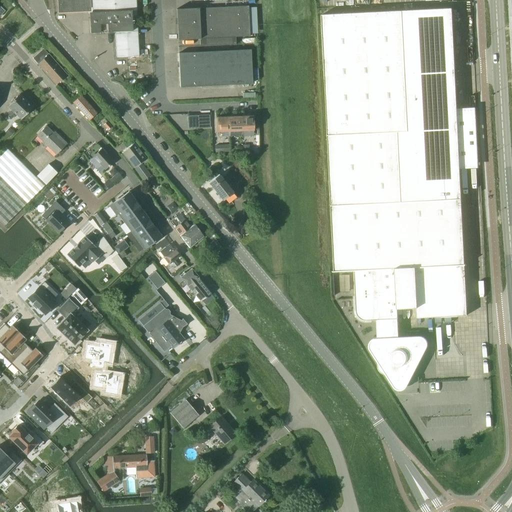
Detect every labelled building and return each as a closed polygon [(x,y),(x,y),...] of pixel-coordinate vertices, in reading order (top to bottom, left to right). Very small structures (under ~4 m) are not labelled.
[(57,0),(58,10),(78,10),(92,9),(91,0),(57,0)] [(138,56),(135,0),(91,0),(92,9),(92,11),(88,12),(90,32),(115,31),(116,57),(138,56)] [(253,19),(248,19),(248,6),(176,9),(177,40),(249,37),(249,31),(254,31),(253,19)] [(476,107),(456,108),(452,8),(321,15),(334,271),(333,271),(333,272),(354,271),(356,311),(357,315),(359,318),(363,320),(367,321),(376,320),(377,340),(371,344),(393,378),(394,378),(397,379),(402,379),(405,377),(409,380),(412,374),(422,354),(423,349),(423,345),(420,341),(417,339),(412,338),(398,338),(397,319),(397,309),(416,308),(417,318),(467,316),(459,168),(479,167),(476,107)] [(44,49),(34,58),(54,82),(65,73),(44,49)] [(252,84),(250,50),(178,53),(180,87),(252,84)] [(15,114),(20,119),(32,107),(19,94),(7,106),(11,111),(6,116),(10,119),(15,114)] [(80,95),(72,102),(88,120),(96,113),(80,95)] [(253,115),(240,116),(241,136),(241,130),(253,130),(253,116),(253,115)] [(229,136),(241,136),(240,116),(228,117),(229,136)] [(229,136),(228,117),(216,117),(217,132),(222,131),(222,135),(224,136),(229,136)] [(37,135),(57,155),(67,144),(58,136),(57,137),(46,127),(37,135)] [(96,143),(86,152),(91,158),(89,161),(100,172),(104,169),(105,169),(113,162),(114,162),(104,151),(102,148),(101,149),(96,143)] [(134,143),(127,149),(122,153),(134,168),(146,158),(134,143)] [(0,219),(5,225),(19,211),(44,186),(36,178),(20,162),(7,149),(0,156),(0,219)] [(151,175),(142,163),(135,169),(141,177),(144,180),(151,175)] [(36,175),(45,183),(56,172),(47,164),(36,175)] [(118,172),(106,182),(110,186),(122,176),(118,172)] [(226,174),(221,178),(219,175),(208,183),(223,201),(227,198),(231,202),(236,198),(231,190),(235,187),(226,174)] [(118,199),(109,206),(116,215),(118,214),(136,201),(128,191),(123,195),(122,194),(117,198),(118,199)] [(51,206),(41,215),(59,233),(68,223),(60,215),(64,210),(55,201),(51,206)] [(136,201),(118,214),(124,222),(142,210),(136,201)] [(142,210),(124,222),(131,231),(148,219),(142,210)] [(180,235),(191,227),(185,220),(181,223),(176,217),(169,222),(180,235)] [(148,219),(131,231),(137,240),(155,228),(148,219)] [(191,227),(180,235),(189,248),(204,237),(194,224),(191,227)] [(155,228),(137,240),(144,250),(161,237),(155,228)] [(78,243),(73,248),(66,255),(78,267),(88,258),(93,262),(101,254),(105,258),(113,251),(103,238),(103,237),(94,246),(85,236),(78,243)] [(216,242),(211,245),(215,251),(220,247),(216,242)] [(120,243),(114,247),(119,254),(123,251),(124,250),(120,243)] [(160,252),(163,257),(171,267),(173,266),(175,268),(177,266),(173,261),(181,255),(175,248),(173,249),(169,244),(160,252)] [(2,247),(0,248),(0,264),(10,255),(2,247)] [(180,275),(200,301),(211,292),(192,269),(184,275),(182,273),(180,275)] [(155,271),(147,278),(157,289),(165,283),(155,271)] [(44,282),(28,298),(33,303),(32,303),(38,309),(38,308),(45,314),(56,303),(52,299),(57,294),(48,286),(44,282)] [(71,284),(66,290),(71,294),(76,289),(71,284)] [(77,288),(72,294),(81,304),(87,299),(77,288)] [(57,327),(56,328),(57,328),(63,334),(62,334),(67,338),(68,338),(73,344),(74,344),(75,344),(74,344),(88,330),(87,329),(92,324),(84,317),(79,322),(72,316),(79,308),(69,298),(57,311),(65,318),(57,327)] [(162,310),(143,326),(164,352),(170,347),(172,349),(183,339),(176,330),(180,327),(181,328),(182,327),(179,324),(181,321),(169,314),(169,312),(168,309),(165,308),(162,310)] [(4,323),(0,327),(0,351),(19,332),(12,325),(9,328),(4,323)] [(19,332),(0,351),(0,353),(11,364),(28,346),(24,342),(26,339),(19,332)] [(86,345),(85,356),(92,357),(90,367),(103,369),(104,363),(109,364),(112,345),(93,343),(93,346),(86,345)] [(28,346),(11,364),(23,375),(43,355),(35,348),(32,351),(28,346)] [(96,373),(94,388),(100,389),(99,393),(118,396),(121,377),(96,373)] [(59,376),(49,387),(69,406),(79,396),(86,404),(92,397),(75,380),(69,386),(59,376)] [(18,377),(12,383),(17,387),(22,382),(18,377)] [(171,414),(183,428),(198,415),(186,400),(171,414)] [(48,411),(42,404),(38,401),(35,404),(34,404),(34,405),(27,412),(43,428),(45,427),(49,422),(55,428),(66,416),(67,417),(68,416),(54,403),(54,404),(48,411)] [(209,425),(225,443),(236,433),(221,415),(209,425)] [(39,447),(44,442),(35,433),(31,437),(27,434),(17,425),(12,431),(13,432),(9,437),(26,453),(35,444),(39,447)] [(0,465),(8,474),(21,460),(12,452),(8,456),(0,448),(0,465)] [(104,477),(97,481),(103,491),(104,491),(119,480),(113,471),(113,468),(126,468),(126,475),(135,475),(136,478),(154,478),(153,461),(146,461),(146,455),(110,457),(106,457),(106,466),(107,466),(108,474),(104,477)] [(248,511),(252,511),(257,507),(270,495),(254,478),(251,481),(243,473),(231,484),(237,490),(231,495),(239,503),(243,508),(243,507),(248,511)] [(151,496),(151,495),(150,487),(139,488),(139,496),(140,497),(143,497),(151,496)] [(57,511),(78,511),(76,501),(56,504),(57,511)]
